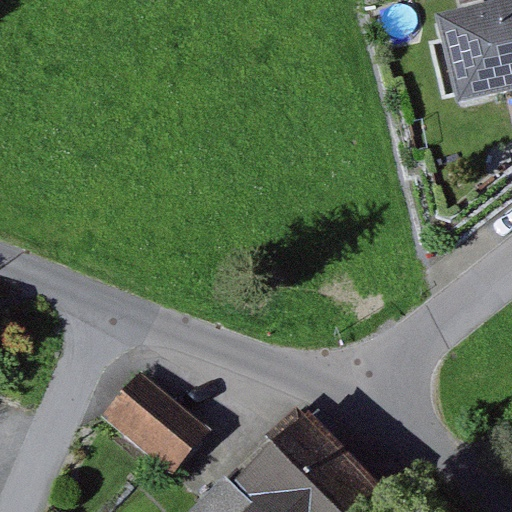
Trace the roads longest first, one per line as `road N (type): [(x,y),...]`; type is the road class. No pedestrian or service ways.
road 1 (residential): [(378,411),(98,311)]
road 2 (residential): [(98,311),(25,511)]
road 3 (residential): [(378,411),(440,326),(511,272)]
road 4 (residential): [(502,511),(378,411)]
